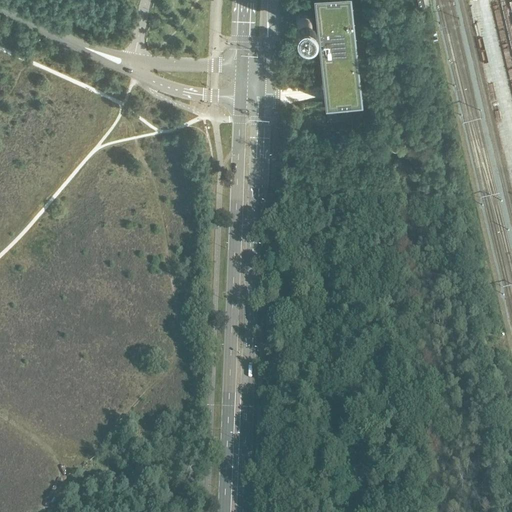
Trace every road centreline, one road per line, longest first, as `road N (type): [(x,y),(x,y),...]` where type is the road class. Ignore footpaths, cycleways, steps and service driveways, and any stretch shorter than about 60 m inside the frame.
road 1 (track): [(406,0),(511,454)]
road 2 (primary): [(240,99),(222,511)]
road 3 (primary): [(242,511),(260,99)]
road 4 (tertiary): [(130,66),(0,7)]
